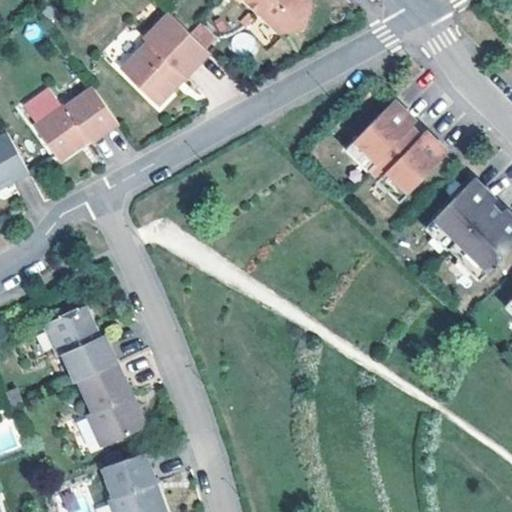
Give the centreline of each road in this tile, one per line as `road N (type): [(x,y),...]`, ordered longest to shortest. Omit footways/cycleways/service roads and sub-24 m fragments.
road 1 (residential): [(97,195),(418,16)]
road 2 (residential): [(97,195),(186,389),(224,511)]
road 3 (residential): [(511,123),(418,16)]
road 4 (residential): [(0,268),(29,251),(61,213),(97,195)]
